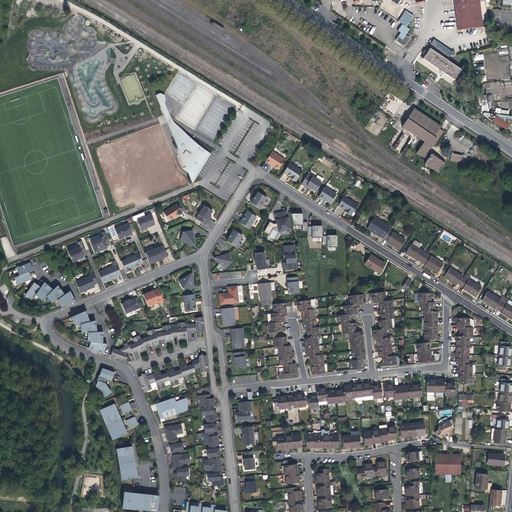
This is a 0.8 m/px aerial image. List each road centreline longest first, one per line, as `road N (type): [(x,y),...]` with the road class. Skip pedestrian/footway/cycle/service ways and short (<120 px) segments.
road 1 (unclassified): [(287,0),(511,153)]
road 2 (residential): [(446,289),(252,168)]
road 3 (residential): [(164,511),(147,417),(127,374),(101,360)]
road 4 (residential): [(446,289),(443,367),(371,372)]
road 5 (residential): [(85,300),(199,252)]
road 6 (residential): [(222,389),(236,511)]
